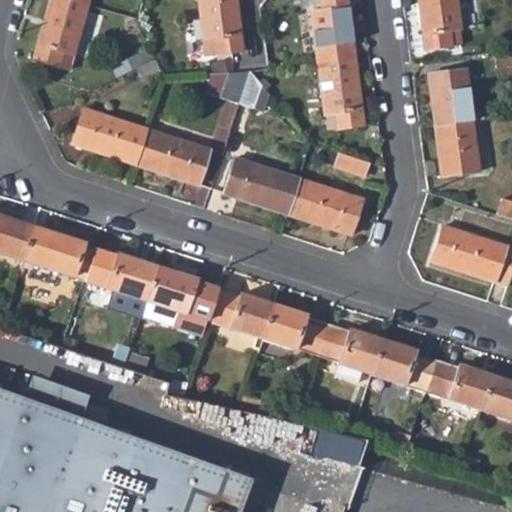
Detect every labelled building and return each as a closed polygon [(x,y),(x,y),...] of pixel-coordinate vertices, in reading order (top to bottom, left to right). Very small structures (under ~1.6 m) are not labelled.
[(72,56),(86,6),(64,0),(50,0),(33,61),(58,68),(62,54),(72,56)] [(242,51),(235,0),(197,0),(203,40),(213,39),(215,54),(242,51)] [(353,60),(344,0),(320,0),(321,10),(310,11),(317,64),(353,60)] [(460,45),(453,0),(415,0),(422,51),(460,45)] [(495,69),(511,66),(511,51),(492,54),(495,69)] [(144,81),(160,72),(154,60),(137,69),(144,81)] [(362,127),(353,60),(317,64),(324,116),(335,115),(338,130),(362,127)] [(205,93),(237,104),(248,71),(211,74),(205,93)] [(261,112),(268,94),(248,71),(237,104),(261,112)] [(426,76),(433,128),(471,123),(464,71),(426,76)] [(71,144),(134,165),(146,129),(83,108),(71,144)] [(477,173),(471,123),(433,128),(440,179),(477,173)] [(207,150),(146,129),(134,165),(196,186),(207,150)] [(363,179),(368,164),(336,153),(331,168),(363,179)] [(223,194),(285,215),(297,179),(234,158),(223,194)] [(360,199),(297,179),(285,215),(349,236),(360,199)] [(511,222),(511,202),(511,206),(501,202),(496,218),(511,222)] [(0,256),(22,263),(33,228),(0,217),(0,256)] [(495,281),(507,285),(511,270),(511,247),(441,226),(429,263),(494,284),(495,281)] [(64,274),(83,280),(93,250),(74,244),(75,242),(33,228),(22,263),(63,277),(64,274)] [(100,290),(145,304),(156,268),(113,254),(112,256),(93,250),(83,280),(101,286),(100,290)] [(190,315),(208,321),(217,291),(199,285),(200,282),(156,268),(145,304),(188,318),(190,315)] [(226,330),(261,341),(272,306),(239,295),(238,298),(217,291),(208,321),(227,327),(226,330)] [(297,349),(316,356),(325,326),(306,320),(306,317),(272,306),(261,341),(295,353),(297,349)] [(335,366),(339,368),(360,374),(369,377),(380,342),(347,330),(345,333),(325,326),(316,356),(336,362),(335,366)] [(405,385),(425,392),(435,362),(415,355),(415,353),(380,342),(369,377),(404,389),(405,385)] [(444,402),(479,413),(490,377),(456,366),(455,369),(435,362),(425,392),(445,399),(444,402)] [(335,380),(356,386),(360,374),(339,368),(335,380)] [(0,511),(253,511),(260,495),(250,491),(253,482),(79,420),(87,397),(30,377),(22,399),(0,391),(0,511)] [(511,423),(511,384),(490,377),(479,413),(511,424),(511,423)] [(359,465),(366,440),(321,427),(313,452),(359,465)]
